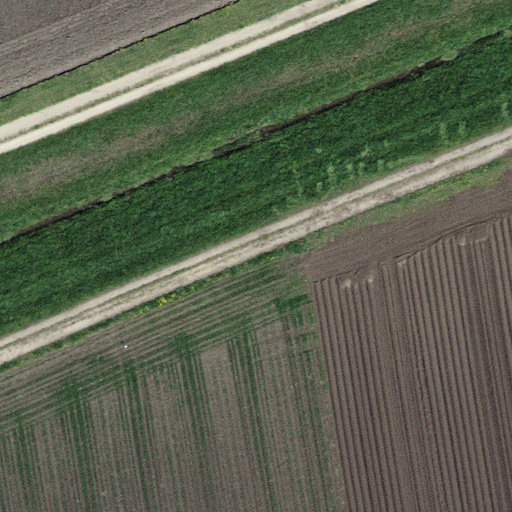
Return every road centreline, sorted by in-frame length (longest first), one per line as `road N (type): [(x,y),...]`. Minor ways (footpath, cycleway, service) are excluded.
road 1 (track): [(0,347),(511,140)]
road 2 (track): [(0,140),(339,0)]
